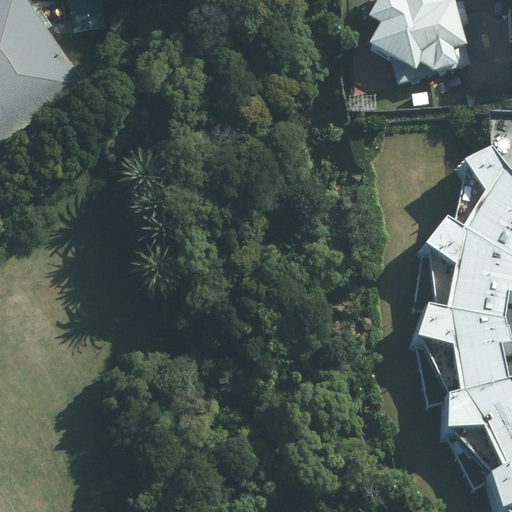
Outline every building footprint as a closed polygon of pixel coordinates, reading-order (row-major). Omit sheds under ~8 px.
[(22,0),(0,0),(0,152),(87,92),(22,0)] [(94,0),(62,0),(69,41),(101,36),(94,0)] [(458,47),(449,11),(440,13),(416,0),(401,0),(395,12),(378,2),(362,32),(373,38),(361,59),(389,74),(394,93),(466,75),(459,46),(458,47)] [(511,0),(499,0),(504,70),(511,69),(511,0)] [(443,222),(416,256),(415,264),(422,268),(422,269),(428,314),(421,313),(406,357),(417,360),(440,408),(438,408),(437,449),(445,450),(471,498),(481,493),(486,511),(511,511),(511,396),(510,392),(505,394),(501,362),(509,360),(505,334),(507,311),(510,287),(511,287),(511,179),(488,151),(456,171),(452,181),(456,185),(449,224),(448,226),(443,222)]
